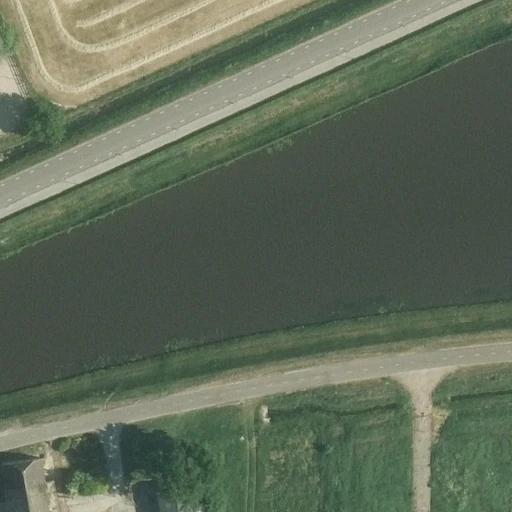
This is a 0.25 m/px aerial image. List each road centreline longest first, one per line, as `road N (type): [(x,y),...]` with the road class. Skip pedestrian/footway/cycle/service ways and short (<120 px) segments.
road 1 (unclassified): [(0,445),(215,395),(511,353)]
road 2 (tertiary): [(0,196),(431,0)]
